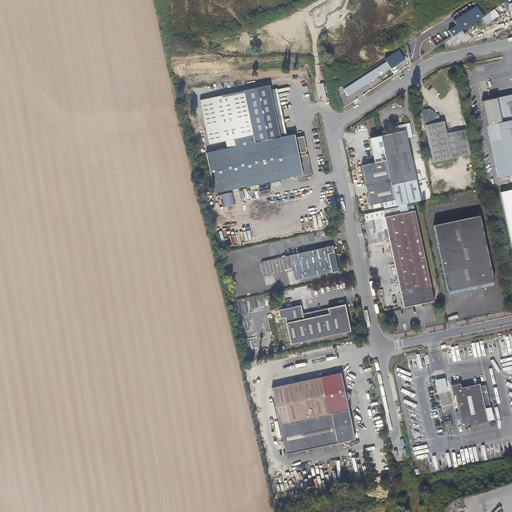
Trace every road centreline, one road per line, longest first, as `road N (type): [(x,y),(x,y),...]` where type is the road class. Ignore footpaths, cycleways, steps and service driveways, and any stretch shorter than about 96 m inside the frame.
road 1 (unclassified): [(511,45),(440,59),(330,130),(378,350)]
road 2 (unknown): [(354,354),(279,372),(270,380),(269,405),(284,463),(344,453),(360,442)]
road 3 (unknown): [(361,271),(265,283),(256,274),(264,250),(299,242)]
road 4 (unclassified): [(378,350),(511,321)]
